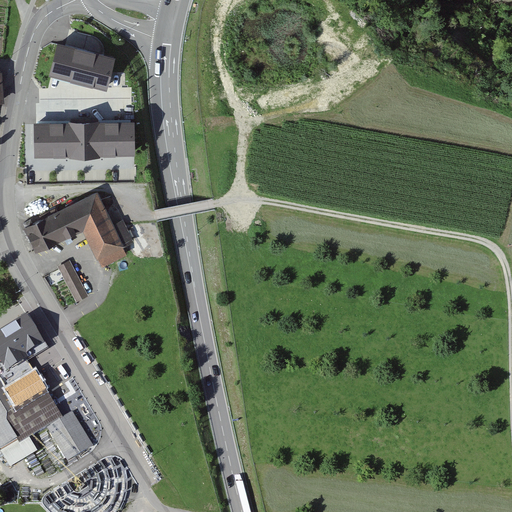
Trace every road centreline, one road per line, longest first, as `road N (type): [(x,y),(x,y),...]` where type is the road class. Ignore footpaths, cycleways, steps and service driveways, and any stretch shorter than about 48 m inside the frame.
road 1 (track): [(511,337),(506,267),(479,239),(263,201),(145,215),(112,188),(94,186),(6,202)]
road 2 (primary): [(167,40),(175,175),(242,511)]
road 3 (residential): [(6,183),(26,270),(152,476)]
road 4 (residential): [(74,0),(39,23),(28,47),(6,183)]
